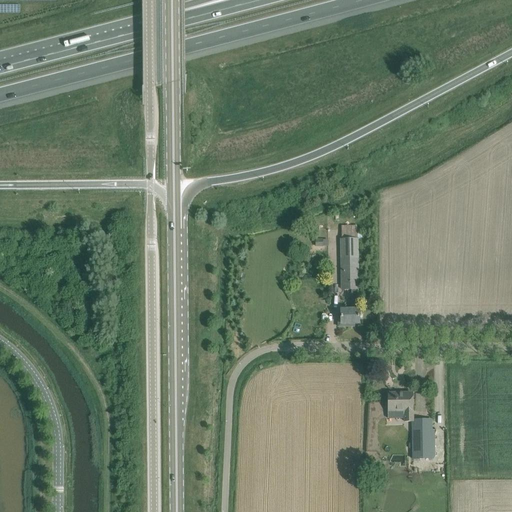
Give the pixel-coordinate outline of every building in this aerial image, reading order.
[(357,229),(341,230),(341,240),(357,240),(362,240),(362,234),(357,234),(357,229)] [(357,240),(341,240),(342,290),(351,290),(359,290),(357,240)] [(341,319),(338,319),(338,327),(350,327),(350,324),(359,324),(359,314),(359,290),(351,290),(352,310),(341,310),(341,319)] [(413,393),(388,394),(388,404),(388,411),(388,419),(405,419),(405,422),(413,422),(413,411),(413,403),(413,393)] [(432,459),(431,427),(412,427),(413,459),(432,459)]
